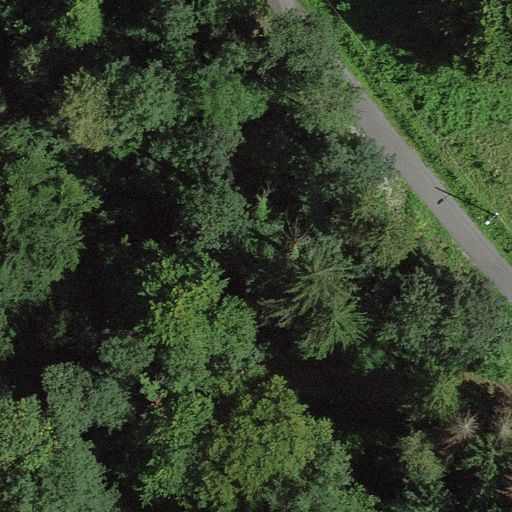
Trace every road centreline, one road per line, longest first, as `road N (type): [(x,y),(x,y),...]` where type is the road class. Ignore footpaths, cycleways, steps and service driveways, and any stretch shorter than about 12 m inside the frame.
road 1 (track): [(285,0),(511,280)]
road 2 (track): [(230,511),(293,464),(340,412),(394,382),(427,381)]
